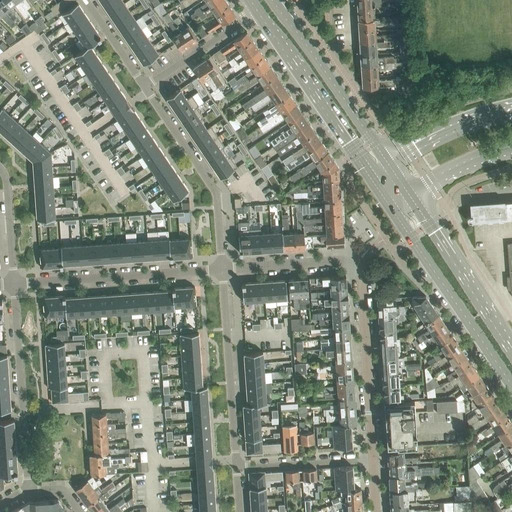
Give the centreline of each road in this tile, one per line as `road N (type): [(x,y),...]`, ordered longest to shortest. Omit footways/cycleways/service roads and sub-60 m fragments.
road 1 (secondary): [(383,192),(511,389)]
road 2 (residential): [(14,283),(222,268)]
road 3 (secondary): [(259,7),(375,180)]
road 4 (residential): [(222,268),(216,192),(145,86)]
road 5 (residential): [(236,467),(222,268)]
road 6 (residential): [(373,458),(360,263)]
road 7 (secondary): [(383,156),(274,0)]
road 8 (residential): [(14,298),(28,487)]
road 9 (secondary): [(511,346),(410,191)]
road 10 (residential): [(259,7),(145,86)]
road 11 (tertiary): [(511,106),(440,126),(383,156)]
road 12 (residential): [(222,268),(360,263)]
road 13 (residential): [(373,458),(236,467)]
